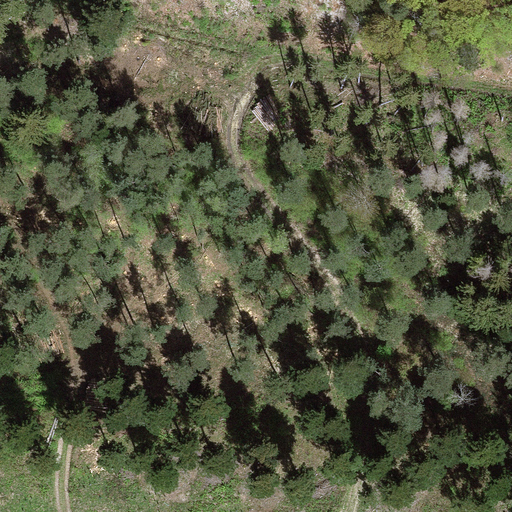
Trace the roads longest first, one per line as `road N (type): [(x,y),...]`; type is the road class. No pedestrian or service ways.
road 1 (track): [(350,511),(367,427),(366,372),(351,323),(331,283),(231,152),(229,124),(268,63)]
road 2 (track): [(65,511),(70,337),(0,218)]
